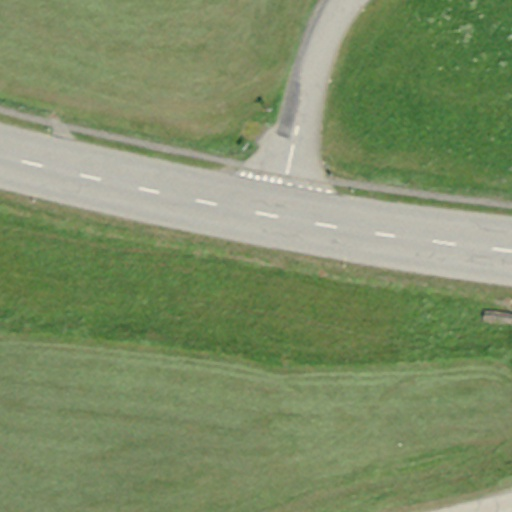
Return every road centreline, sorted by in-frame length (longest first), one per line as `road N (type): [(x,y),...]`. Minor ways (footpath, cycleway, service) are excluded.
road 1 (secondary): [(279,217),(0,154)]
road 2 (secondary): [(511,249),(279,217)]
road 3 (residential): [(279,217),(300,110),(321,42),(345,0)]
